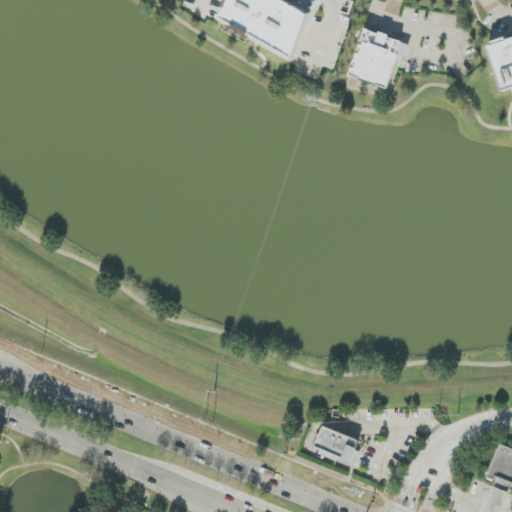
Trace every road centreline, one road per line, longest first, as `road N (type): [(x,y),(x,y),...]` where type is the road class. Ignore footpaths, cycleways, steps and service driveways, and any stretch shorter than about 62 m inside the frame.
road 1 (primary): [(348,511),(0,367)]
road 2 (primary): [(0,414),(174,487)]
